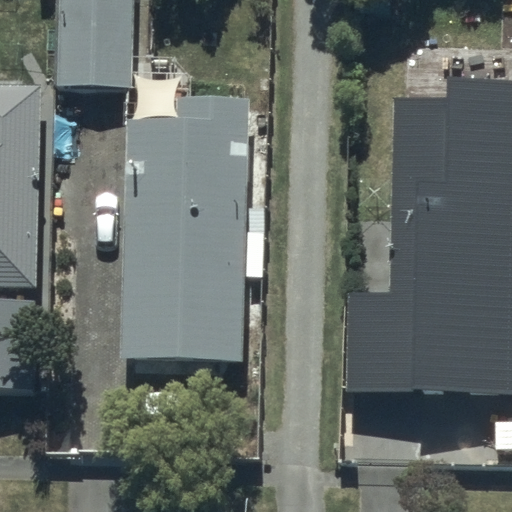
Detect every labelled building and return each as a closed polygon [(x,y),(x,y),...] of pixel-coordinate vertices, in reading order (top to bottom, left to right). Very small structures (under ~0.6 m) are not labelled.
[(141,0),(66,0),(65,84),(140,86),(141,0)] [(458,97),(403,96),(399,294),(356,293),(354,391),(511,394),(511,77),(459,76),(458,97)] [(0,380),(34,382),(42,89),(0,88),(0,380)] [(185,93),(184,122),(134,121),(130,362),(254,364),(259,95),(185,93)] [(506,410),(443,410),(442,442),(506,442),(506,410)]
